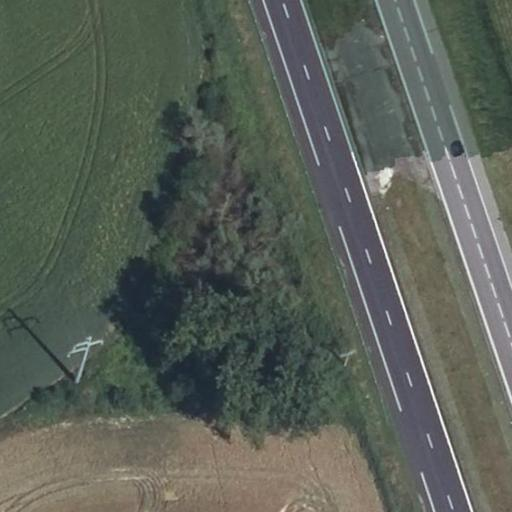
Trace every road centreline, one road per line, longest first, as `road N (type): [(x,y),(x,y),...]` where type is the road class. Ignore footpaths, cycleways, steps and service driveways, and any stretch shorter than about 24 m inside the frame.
road 1 (motorway): [(280,0),(451,511)]
road 2 (motorway): [(511,350),(394,0)]
